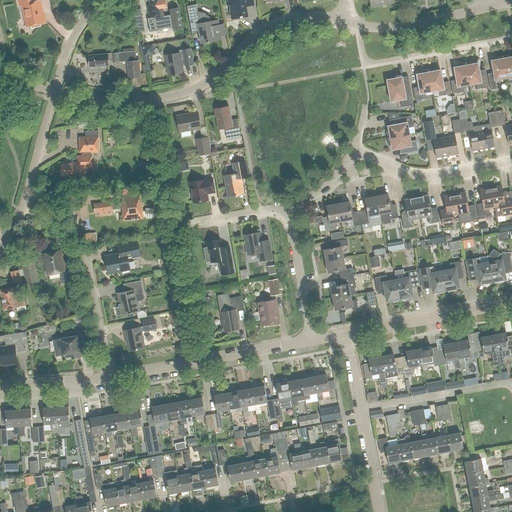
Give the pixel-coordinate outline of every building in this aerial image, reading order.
[(24,11),(23,12),(24,18),(25,19),(30,18),(31,26),(45,23),(43,12),(41,12),(39,1),(35,2),(34,0),(18,0),(19,6),(23,5),(24,11)] [(150,5),(147,6),(149,18),(148,19),(148,23),(150,32),(157,31),(173,28),(173,31),(182,29),(178,8),(169,9),(171,16),(164,17),(163,9),(167,8),(165,0),(157,2),(156,0),(152,0),(149,1),(150,5)] [(228,0),(232,19),(240,18),(243,18),(242,17),(247,16),(246,7),(254,5),(252,0),(228,0)] [(199,12),(198,13),(197,4),(187,6),(192,32),(199,31),(201,43),(207,42),(207,43),(209,43),(209,42),(215,41),(215,38),(221,37),(218,21),(211,22),(209,18),(207,15),(203,13),(199,12)] [(142,46),(144,57),(149,56),(154,55),(153,44),(144,46),(142,46)] [(193,64),(190,49),(179,51),(179,53),(165,56),(169,76),(183,73),(182,66),(193,64)] [(136,61),(135,52),(97,55),(97,56),(88,56),(89,67),(101,66),(101,67),(109,66),(108,62),(112,61),(112,63),(136,61)] [(503,56),(507,78),(511,76),(511,57),(510,58),(510,55),(503,56)] [(507,78),(503,56),(496,58),(496,60),(491,61),(494,73),(488,74),(491,90),(497,89),(495,80),(507,78)] [(127,62),(128,79),(140,78),(139,61),(127,62)] [(465,63),(469,85),(476,84),(477,90),(488,87),(486,75),(480,76),(478,64),(473,65),(472,62),(465,63)] [(469,85),(465,63),(458,65),(459,67),(454,68),(456,80),(450,81),(453,94),(464,92),(463,86),(469,85)] [(435,69),(428,70),(432,92),(439,90),(440,96),(451,94),(449,82),(442,83),(440,71),(435,72),(435,69)] [(432,92),(428,70),(421,71),(422,74),(417,75),(419,87),(413,88),(415,101),(426,99),(425,93),(432,92)] [(400,100),(401,104),(401,108),(413,105),(408,76),(402,78),(401,75),(396,76),(396,79),(387,80),(391,102),(400,100)] [(472,101),(464,102),(465,111),(474,109),(472,101)] [(237,119),(231,120),(228,107),(215,109),(219,130),(225,128),(227,140),(241,138),(237,119)] [(495,112),(498,126),(505,124),(502,110),(495,112)] [(200,129),(197,112),(176,116),(179,132),(200,129)] [(479,126),(483,149),(494,147),(491,127),(498,126),(495,112),(488,113),(490,124),(479,126)] [(450,122),(447,115),(440,118),(444,125),(450,122)] [(150,127),(148,116),(136,118),(138,129),(150,127)] [(386,132),(387,139),(409,135),(408,128),(414,127),(411,116),(399,118),(400,124),(388,127),(389,132),(386,132)] [(467,122),(466,118),(459,120),(461,132),(469,131),(472,151),(483,149),(479,126),(473,127),(472,121),(467,122)] [(454,134),(461,132),(459,120),(452,121),(454,134)] [(436,138),(433,121),(422,123),(426,140),(436,138)] [(410,141),(409,135),(387,139),(389,146),(391,145),(392,150),(404,148),(405,154),(418,152),(416,140),(410,141)] [(455,136),(444,138),(447,156),(458,154),(455,136)] [(90,152),(98,152),(98,137),(85,137),(79,138),(79,153),(82,153),(82,156),(77,157),(77,162),(71,163),(71,165),(61,165),(61,177),(87,176),(86,167),(92,167),(92,156),(90,156),(90,152)] [(210,153),(207,138),(196,140),(199,155),(210,153)] [(436,158),(447,156),(444,138),(433,140),(436,158)] [(187,170),(186,162),(178,163),(180,171),(187,170)] [(234,174),(224,176),(228,197),(223,197),(223,198),(243,194),(240,181),(241,181),(241,179),(248,177),(245,162),(232,164),(234,174)] [(204,180),(189,183),(193,204),(208,201),(207,193),(209,193),(209,194),(215,193),(212,179),(204,180)] [(490,188),(494,208),(496,217),(511,214),(511,202),(511,198),(504,200),(501,186),(490,188)] [(488,209),(494,208),(490,188),(480,190),(482,203),(476,205),(479,219),(485,218),(485,216),(490,215),(488,209)] [(131,195),(130,189),(121,190),(122,196),(123,203),(112,204),(111,200),(102,201),(102,204),(93,205),(94,213),(98,212),(99,215),(113,213),(113,210),(122,209),(123,221),(143,220),(143,217),(146,217),(146,219),(154,218),(153,209),(145,210),(145,212),(143,212),(141,194),(140,194),(133,195),(131,195)] [(470,221),(478,220),(475,205),(468,206),(465,193),(454,195),(458,214),(460,224),(470,222),(470,221)] [(388,195),(376,197),(381,225),(382,225),(382,224),(390,223),(389,220),(398,218),(396,204),(390,205),(388,195)] [(416,199),(420,219),(428,217),(429,224),(439,222),(437,208),(431,209),(428,195),(422,197),(422,198),(416,199)] [(452,215),(458,214),(454,195),(444,197),(446,210),(440,211),(443,226),(454,224),(452,215)] [(367,210),(359,211),(361,225),(362,230),(371,228),(370,226),(381,224),(381,225),(376,197),(365,199),(367,210)] [(420,219),(416,199),(411,200),(410,199),(404,200),(407,213),(401,214),(404,229),(414,227),(413,220),(420,219)] [(349,202),(338,204),(341,222),(347,221),(348,228),(354,227),(361,225),(359,211),(351,213),(349,202)] [(335,223),(341,222),(338,204),(326,206),(328,217),(322,218),(325,232),(336,230),(335,223)] [(480,225),(482,235),(489,234),(487,224),(480,225)] [(342,232),(330,234),(331,240),(343,238),(342,232)] [(260,233),(244,235),(247,255),(258,253),(260,261),(272,259),(269,243),(268,240),(261,241),(260,233)] [(90,234),(79,235),(80,245),(91,244),(90,234)] [(168,240),(161,234),(157,239),(163,245),(168,240)] [(326,261),(343,258),(341,247),(348,245),(347,239),(333,242),(334,248),(323,250),(326,261)] [(463,240),(464,247),(474,247),(473,239),(463,240)] [(222,255),(220,240),(204,242),(206,254),(209,254),(211,263),(219,261),(221,271),(233,269),(230,253),(222,255)] [(403,241),(395,243),(397,250),(404,249),(403,241)] [(129,272),(128,270),(130,270),(127,258),(134,257),(140,256),(138,243),(131,244),(118,247),(119,254),(105,257),(108,274),(122,271),(122,273),(129,272)] [(74,281),(69,258),(70,266),(64,267),(60,251),(43,255),(47,274),(59,272),(62,284),(74,281)] [(487,255),(487,256),(492,282),(505,279),(503,269),(511,267),(508,251),(487,255)] [(380,267),(378,256),(369,258),(371,269),(380,267)] [(479,284),(492,282),(487,256),(467,260),(470,280),(478,278),(479,284)] [(343,258),(326,261),(328,273),(339,271),(340,278),(354,275),(352,268),(345,269),(343,258)] [(451,269),(442,271),(446,291),(459,288),(457,277),(463,276),(460,262),(450,264),(451,269)] [(29,264),(22,265),(26,285),(38,282),(34,263),(29,264)] [(276,274),(275,265),(267,266),(268,275),(276,274)] [(420,269),(424,289),(432,287),(433,293),(446,291),(442,271),(434,273),(433,267),(420,269)] [(19,270),(11,272),(12,277),(13,283),(22,282),(19,270)] [(403,270),(394,271),(396,280),(399,299),(413,297),(411,286),(419,285),(416,270),(404,272),(403,270)] [(330,287),(333,299),(350,295),(356,294),(355,288),(356,288),(354,275),(340,278),(341,285),(330,287)] [(399,299),(396,280),(387,281),(386,275),(374,278),(377,292),(384,291),(386,302),(399,299)] [(143,278),(145,285),(153,283),(151,277),(143,278)] [(281,279),(268,281),(270,296),(281,295),(280,287),(282,286),(281,279)] [(141,281),(134,282),(136,289),(125,292),(117,293),(120,307),(115,308),(117,316),(140,312),(138,302),(142,301),(144,298),(141,281)] [(17,287),(0,290),(0,292),(4,310),(21,307),(26,306),(24,296),(19,297),(17,287)] [(366,293),(368,306),(376,305),(374,291),(366,293)] [(218,296),(224,332),(238,329),(235,310),(243,309),(241,297),(228,299),(228,295),(218,296)] [(350,295),(333,299),(335,310),(352,307),(352,309),(358,308),(356,300),(351,301),(350,295)] [(259,303),(263,325),(278,322),(274,301),(259,303)] [(179,312),(170,312),(170,322),(180,322),(179,312)] [(125,339),(126,339),(129,351),(145,348),(141,332),(144,331),(144,332),(156,330),(154,318),(142,320),(143,327),(140,328),(140,327),(124,331),(125,339)] [(86,344),(83,331),(76,332),(77,336),(53,341),(53,342),(50,343),(52,351),(55,350),(56,356),(64,355),(65,359),(75,357),(74,356),(80,355),(81,363),(82,362),(79,346),(86,344)] [(7,365),(17,363),(16,352),(24,351),(23,344),(21,333),(5,336),(0,336),(0,342),(5,342),(6,346),(0,347),(0,364),(7,364),(7,365)] [(493,335),(496,352),(498,361),(498,365),(504,364),(503,357),(511,355),(511,336),(507,337),(506,333),(493,335)] [(484,357),(483,354),(491,353),(493,362),(498,361),(496,352),(493,335),(480,337),(481,342),(475,343),(478,358),(484,357)] [(461,368),(466,367),(464,358),(471,356),(472,359),(478,358),(475,343),(469,344),(468,340),(456,342),(459,359),(461,368)] [(438,350),(441,365),(446,364),(446,361),(454,360),(455,369),(461,368),(459,359),(456,342),(443,344),(444,349),(438,350)] [(431,347),(419,349),(422,366),(423,373),(428,372),(427,365),(434,363),(435,366),(441,365),(438,350),(437,347),(431,348),(431,347)] [(417,367),(422,366),(419,349),(405,352),(406,356),(400,358),(403,372),(405,378),(411,377),(411,376),(413,375),(415,369),(417,368),(417,367)] [(381,356),(385,379),(398,377),(397,373),(403,372),(400,358),(394,359),(393,354),(393,352),(385,353),(386,355),(381,356)] [(368,358),(369,363),(363,365),(366,379),(372,378),(371,375),(378,374),(380,383),(386,382),(385,379),(381,356),(368,358)] [(509,379),(508,371),(500,373),(501,380),(509,379)] [(322,392),(329,391),(326,374),(313,377),(316,393),(318,401),(323,400),(322,392)] [(316,393),(313,377),(301,379),(305,400),(310,399),(309,395),(316,393)] [(470,379),(471,386),(478,384),(477,377),(470,379)] [(305,400),(301,379),(288,382),(293,405),(293,406),(298,405),(298,402),(305,400)] [(463,387),(462,381),(449,383),(450,384),(445,384),(446,390),(463,387)] [(273,400),(273,403),(275,418),(282,417),(280,408),(293,405),(288,382),(276,384),(278,399),(273,400)] [(435,383),(426,384),(427,393),(436,392),(435,383)] [(259,404),(267,402),(264,386),(251,388),(254,405),(256,414),(261,413),(259,404)] [(247,406),(254,405),(251,388),(239,391),(242,407),(242,411),(243,413),(244,418),(249,417),(247,406)] [(411,397),(419,395),(418,388),(410,389),(411,397)] [(239,391),(226,393),(229,409),(230,413),(235,412),(235,408),(242,407),(239,391)] [(214,395),(217,412),(229,409),(226,393),(214,395)] [(205,414),(202,398),(189,400),(192,416),(205,414)] [(180,419),(181,424),(178,424),(179,431),(185,430),(184,424),(186,423),(185,418),(192,416),(189,400),(177,402),(180,419)] [(180,419),(177,402),(164,405),(167,421),(180,419)] [(270,419),(275,418),(273,403),(267,404),(270,419)] [(169,429),(167,421),(164,405),(152,407),(155,425),(156,431),(169,429)] [(442,406),(445,421),(451,419),(448,405),(442,406)] [(325,409),(319,410),(322,422),(327,421),(341,418),(339,406),(334,407),(325,409)] [(445,421),(442,406),(436,407),(439,422),(445,421)] [(57,433),(56,407),(43,408),(44,425),(44,424),(51,424),(52,433),(57,433)] [(56,407),(57,433),(64,432),(64,428),(70,428),(70,423),(68,407),(56,407)] [(18,410),(19,427),(20,435),(20,436),(25,436),(24,426),(31,425),(31,426),(32,426),(31,409),(18,410)] [(140,409),(127,411),(130,428),(132,437),(138,436),(136,427),(143,426),(140,409)] [(19,427),(18,410),(5,411),(6,427),(7,427),(13,427),(14,435),(20,435),(19,427)] [(417,411),(420,425),(426,424),(424,410),(417,411)] [(115,414),(118,430),(130,428),(127,411),(115,414)] [(420,425),(417,411),(411,412),(414,427),(420,425)] [(214,429),(220,428),(217,413),(211,415),(214,429)] [(115,414),(102,416),(105,432),(106,438),(110,437),(112,435),(111,431),(118,430),(115,414)] [(308,416),(309,425),(319,423),(317,414),(308,416)] [(393,416),(395,430),(401,429),(399,414),(393,416)] [(214,429),(211,415),(205,416),(208,430),(214,429)] [(86,433),(90,453),(96,451),(93,438),(96,438),(97,437),(98,436),(99,435),(98,434),(105,432),(102,416),(90,418),(92,432),(86,433)] [(299,426),(309,425),(308,416),(298,418),(299,426)] [(395,430),(393,416),(386,417),(391,438),(397,437),(395,430)] [(322,425),(323,431),(338,428),(337,422),(322,425)] [(152,441),(158,440),(156,431),(155,425),(149,426),(152,441)] [(149,426),(143,427),(146,442),(148,455),(148,456),(155,455),(154,454),(153,448),(152,441),(149,426)] [(259,434),(258,428),(246,430),(248,436),(259,434)] [(246,437),(244,430),(238,431),(234,431),(235,440),(243,438),(243,437),(246,437)] [(77,432),(81,454),(87,453),(83,431),(77,432)] [(463,449),(460,433),(448,435),(451,451),(463,449)] [(422,435),(423,440),(426,456),(439,454),(435,438),(427,439),(426,435),(422,435)] [(435,438),(439,454),(451,451),(448,435),(435,438)] [(414,459),(411,442),(410,436),(405,437),(406,443),(399,445),(401,461),(414,459)] [(284,459),(290,458),(292,470),(305,468),(301,451),(300,443),(295,444),(296,452),(289,454),(286,437),(280,438),(284,459)] [(197,446),(195,438),(187,440),(188,447),(197,446)] [(278,460),(284,459),(280,438),(274,440),(276,448),(270,449),(271,457),(264,459),(267,475),(280,472),(278,460)] [(378,440),(381,453),(387,452),(388,464),(389,464),(390,465),(395,464),(396,462),(401,461),(399,445),(389,447),(387,438),(378,440)] [(342,461),(338,439),(332,441),(333,445),(326,447),(329,463),(342,461)] [(426,456),(423,440),(411,442),(414,459),(426,456)] [(317,466),(329,463),(326,447),(325,442),(319,443),(320,448),(314,449),(317,466)] [(221,466),(218,450),(217,445),(211,446),(215,467),(221,466)] [(218,450),(221,466),(227,464),(224,449),(218,450)] [(301,451),(305,468),(317,466),(314,449),(301,451)] [(154,456),(159,477),(165,476),(168,494),(181,492),(178,476),(177,470),(164,473),(161,455),(154,456)] [(148,458),(152,474),(147,475),(148,481),(141,483),(144,499),(156,496),(153,478),(159,477),(154,456),(148,458)] [(239,463),(242,479),(255,477),(252,461),(251,456),(246,457),(247,462),(239,463)] [(267,475),(264,459),(252,461),(255,477),(267,475)] [(481,459),(464,462),(467,474),(483,471),(481,459)] [(511,459),(503,461),(504,468),(511,466),(511,459)] [(191,467),(190,460),(185,461),(186,468),(184,468),(185,474),(178,476),(181,492),(193,489),(189,467),(191,467)] [(242,479),(239,463),(227,466),(230,482),(242,479)] [(18,475),(18,464),(5,464),(5,475),(18,475)] [(201,465),(191,467),(189,467),(193,489),(206,487),(202,471),(201,465)] [(84,469),(88,491),(94,490),(90,467),(84,469)] [(215,468),(202,471),(206,487),(218,484),(215,468),(214,468),(215,468)] [(469,487),(485,484),(489,483),(488,478),(484,479),(483,471),(467,474),(469,487)] [(119,504),(131,501),(128,485),(127,479),(130,479),(129,472),(123,474),(124,480),(122,480),(122,483),(115,485),(116,487),(116,488),(119,504)] [(95,475),(98,489),(103,488),(100,473),(95,475)] [(110,483),(111,489),(103,490),(106,506),(107,506),(107,508),(114,507),(114,505),(119,504),(116,488),(116,487),(115,485),(115,482),(110,483)] [(144,499),(141,483),(128,485),(131,501),(144,499)] [(471,500),(488,497),(496,495),(495,490),(487,492),(485,484),(469,487),(471,500)] [(49,486),(53,507),(58,506),(56,492),(54,485),(49,486)] [(56,492),(58,506),(65,505),(62,490),(56,492)] [(17,493),(20,511),(27,511),(23,492),(17,493)] [(20,511),(17,493),(12,494),(14,511),(20,511)] [(497,495),(496,495),(471,500),(473,511),(476,511),(490,509),(489,502),(497,500),(497,495)] [(77,501),(78,504),(79,511),(91,511),(90,502),(83,503),(82,496),(76,497),(76,501),(77,501)] [(79,511),(78,504),(77,501),(76,501),(72,502),(72,505),(65,507),(65,511),(79,511)]
